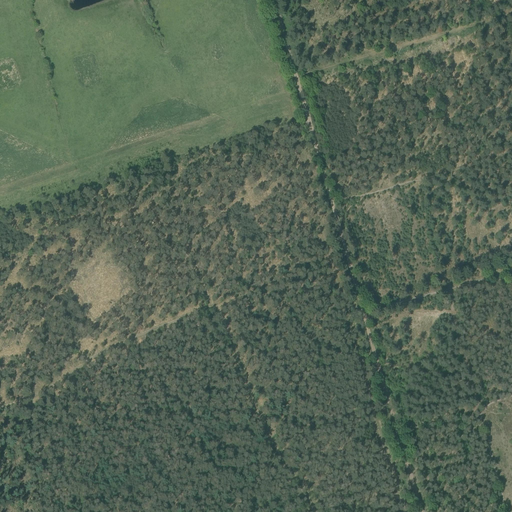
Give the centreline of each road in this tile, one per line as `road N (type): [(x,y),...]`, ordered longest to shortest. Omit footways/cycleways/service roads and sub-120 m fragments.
road 1 (track): [(216,304),(99,353),(48,391),(0,409)]
road 2 (track): [(420,511),(363,311)]
